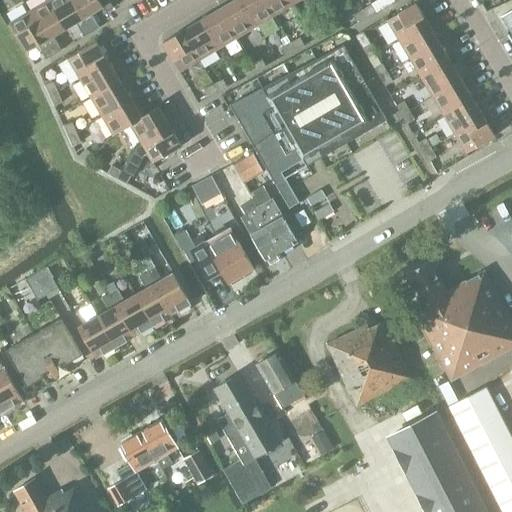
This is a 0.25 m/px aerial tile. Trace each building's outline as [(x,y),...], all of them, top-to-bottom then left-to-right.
[(72,0),(49,0),(47,1),(65,30),(76,23),(84,37),(91,33),(72,0)] [(97,0),(72,0),(91,33),(100,28),(92,14),(102,8),(97,0)] [(97,0),(102,8),(103,7),(106,12),(113,8),(108,0),(97,0)] [(239,0),(235,0),(220,9),(237,38),(256,27),(239,0)] [(265,0),(239,0),(256,27),(258,25),(265,36),(279,28),(273,17),(275,16),(265,0)] [(291,0),(265,0),(275,16),(294,4),(291,0)] [(47,1),(29,12),(54,55),(62,50),(54,36),(65,30),(47,1)] [(387,20),(399,39),(428,22),(416,3),(387,20)] [(371,4),(362,10),(367,17),(376,12),(371,4)] [(220,9),(201,20),(218,49),(237,38),(220,9)] [(511,9),(501,17),(511,33),(510,34),(511,35),(511,34),(511,9)] [(367,17),(362,10),(353,15),(358,23),(367,17)] [(54,55),(29,12),(10,23),(27,52),(39,45),(47,59),(54,55)] [(201,20),(182,32),(199,61),(218,49),(201,20)] [(399,39),(410,58),(439,41),(428,22),(399,39)] [(309,32),(314,40),(324,35),(319,27),(309,32)] [(199,61),(182,32),(163,43),(180,72),(199,61)] [(300,37),(290,42),(295,51),(304,45),(300,37)] [(410,58),(421,77),(450,60),(439,41),(410,58)] [(68,59),(80,78),(108,61),(97,42),(68,59)] [(295,51),(290,42),(281,48),(285,56),(295,51)] [(363,48),(369,58),(376,53),(371,44),(363,48)] [(229,105),(289,208),(299,202),(281,172),(315,152),(319,158),(386,120),(343,45),(229,105)] [(261,58),(252,63),(256,71),(266,66),(261,58)] [(421,77),(432,96),(461,79),(450,60),(421,77)] [(80,78),(91,97),(120,80),(108,61),(80,78)] [(256,71),(252,63),(243,69),(247,77),(256,71)] [(374,67),(379,77),(387,72),(382,63),(374,67)] [(387,72),(379,77),(385,86),(393,81),(387,72)] [(223,79),(213,84),(218,92),(227,87),(223,79)] [(432,96),(444,115),(473,98),(461,79),(432,96)] [(91,97),(102,117),(131,99),(120,80),(91,97)] [(45,86),(50,96),(58,92),(54,82),(45,86)] [(218,92),(213,84),(204,89),(208,97),(218,92)] [(58,92),(50,96),(54,106),(63,102),(58,92)] [(444,115),(455,134),(484,117),(473,98),(444,115)] [(114,136),(131,126),(143,119),(142,117),(131,99),(102,117),(114,136)] [(396,105),(401,115),(409,110),(404,101),(396,105)] [(131,126),(142,144),(171,127),(159,107),(142,117),(143,119),(131,126)] [(409,110),(401,115),(407,124),(415,119),(409,110)] [(484,117),(455,134),(466,153),(495,136),(484,117)] [(64,127),(68,136),(76,133),(72,123),(64,127)] [(171,127),(142,144),(153,163),(182,146),(171,127)] [(76,133),(68,136),(73,146),(81,142),(76,133)] [(418,143),(423,152),(431,148),(425,138),(418,143)] [(431,148),(423,152),(429,161),(436,157),(431,148)] [(233,164),(244,183),(263,171),(253,152),(233,164)] [(108,174),(117,179),(121,171),(112,166),(108,174)] [(121,171),(117,179),(127,184),(131,176),(121,171)] [(209,214),(227,204),(211,176),(193,186),(209,214)] [(309,194),(321,218),(335,211),(322,187),(309,194)] [(272,198),(257,207),(256,207),(281,251),(297,242),(272,198)] [(256,207),(246,214),(249,219),(250,218),(257,230),(251,234),(265,260),(281,251),(256,207)] [(294,215),(301,227),(310,222),(303,210),(294,215)] [(228,282),(253,268),(230,228),(205,243),(204,242),(189,250),(206,279),(221,270),(228,282)] [(511,324),(483,272),(449,290),(447,291),(430,260),(404,274),(421,305),(413,309),(451,380),(511,347),(511,324)] [(25,279),(37,300),(58,288),(46,267),(25,279)] [(154,267),(146,272),(171,314),(178,310),(179,311),(191,304),(173,273),(161,279),(154,267)] [(145,288),(135,295),(153,326),(164,319),(164,318),(171,314),(146,272),(139,276),(145,288)] [(117,289),(109,293),(133,336),(141,332),(153,326),(135,295),(124,301),(117,289)] [(108,310),(97,316),(115,347),(127,341),(126,340),(133,336),(109,293),(101,298),(108,310)] [(115,347),(97,316),(86,322),(79,310),(72,314),(79,326),(78,327),(95,358),(103,353),(104,354),(115,347)] [(61,318),(34,334),(59,379),(65,376),(62,370),(59,372),(56,366),(64,361),(65,364),(82,354),(61,318)] [(367,324),(326,345),(356,406),(411,379),(383,321),(369,328),(367,324)] [(59,379),(34,334),(6,350),(26,386),(43,377),(42,374),(49,370),(53,375),(50,377),(53,383),(59,379)] [(256,364),(273,394),(276,401),(283,396),(280,390),(295,381),(278,351),(256,364)] [(0,404),(4,411),(15,405),(15,404),(22,399),(5,369),(4,369),(0,362),(0,404)] [(217,419),(241,459),(224,469),(242,502),(262,490),(246,463),(280,443),(239,374),(214,389),(228,413),(217,419)] [(449,406),(502,511),(511,511),(511,439),(485,387),(449,406)] [(485,511),(435,413),(389,436),(427,511),(485,511)] [(161,420),(140,432),(157,460),(162,469),(172,463),(167,454),(177,448),(161,420)] [(157,460),(140,432),(119,444),(131,464),(118,472),(132,497),(146,489),(136,471),(157,460)] [(324,432),(311,439),(320,456),(333,450),(333,449),(324,432)] [(184,458),(196,478),(210,470),(198,450),(184,458)] [(54,511),(46,498),(34,478),(14,491),(25,511),(54,511)] [(62,489),(46,498),(54,511),(90,511),(76,487),(64,493),(62,489)]
